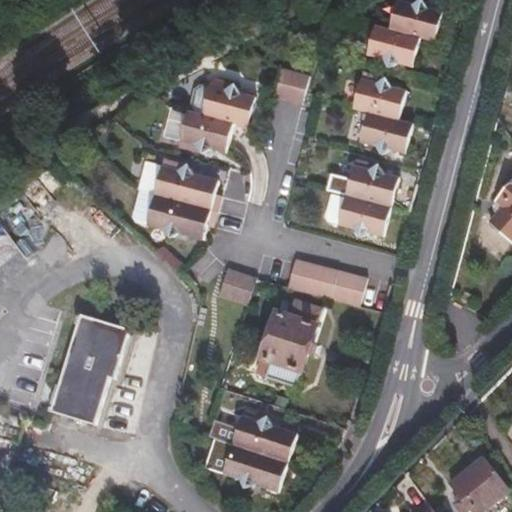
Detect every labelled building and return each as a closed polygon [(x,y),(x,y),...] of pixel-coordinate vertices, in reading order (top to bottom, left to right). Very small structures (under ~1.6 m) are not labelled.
[(435,44),(443,13),(428,10),(423,1),(414,5),(395,0),(387,31),(373,27),(365,57),(381,62),(387,72),(398,65),(412,69),(421,40),(435,44)] [(310,80),(281,73),(273,100),(303,107),(310,80)] [(399,124),(406,94),(392,90),(386,78),(375,85),(360,82),(352,111),(366,115),(359,144),(375,148),(381,158),(392,152),(404,156),(413,127),(399,124)] [(209,87),(209,89),(201,117),(185,113),(178,143),(193,147),(197,154),(199,157),(208,150),(224,154),(231,125),(249,130),(256,101),(240,97),(236,89),(216,84),(209,87)] [(201,117),(209,89),(204,88),(191,92),(185,113),(201,117)] [(178,143),(185,113),(168,110),(160,139),(178,143)] [(193,147),(178,143),(176,149),(197,154),(193,147)] [(153,199),(160,169),(143,164),(136,192),(138,193),(137,195),(153,199)] [(383,240),(400,182),(385,177),(380,166),(370,172),(353,168),(337,227),(353,231),(359,243),(371,236),(383,240)] [(217,197),(220,183),(193,177),(189,168),(180,174),(160,169),(146,229),(164,233),(169,243),(180,237),(205,243),(209,231),(216,232),(225,199),(217,197)] [(511,244),(511,243),(511,174),(511,173),(500,186),(504,190),(496,199),(493,203),(491,206),(491,209),(493,212),(495,213),(496,214),(489,223),(511,244)] [(146,229),(153,199),(137,195),(131,221),(133,226),(146,229)] [(291,285),(364,305),(369,281),(297,262),(291,285)] [(223,294),(252,304),(262,277),(233,268),(223,294)] [(296,387),(323,310),(287,297),(260,375),(296,387)] [(115,379),(131,332),(81,316),(50,413),(95,427),(110,378),(115,379)] [(241,425),(244,411),(224,405),(220,419),(241,425)] [(278,490),(297,432),(282,428),(279,418),(268,423),(245,415),(225,473),(248,480),(252,490),(264,485),(278,490)] [(0,480),(5,482),(16,450),(0,444),(0,480)] [(486,458),(451,485),(471,511),(480,511),(509,490),(486,458)]
